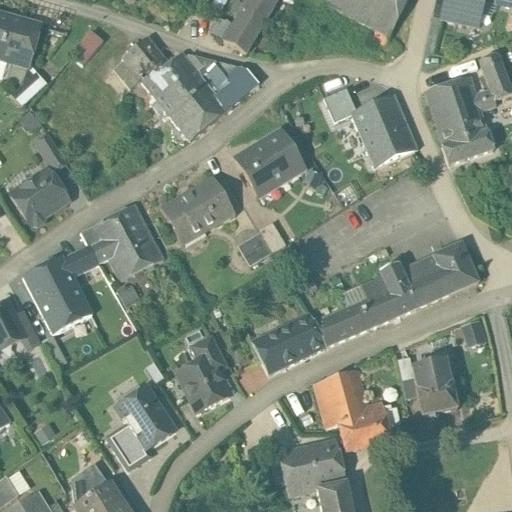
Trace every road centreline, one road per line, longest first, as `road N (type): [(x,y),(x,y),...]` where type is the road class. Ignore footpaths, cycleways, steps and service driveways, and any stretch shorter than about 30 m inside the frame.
road 1 (residential): [(494,298),(315,369),(236,415),(191,458),(164,511)]
road 2 (residential): [(0,279),(186,161),(292,77)]
road 3 (residential): [(292,77),(40,0)]
road 4 (residential): [(494,298),(414,121),(408,82)]
